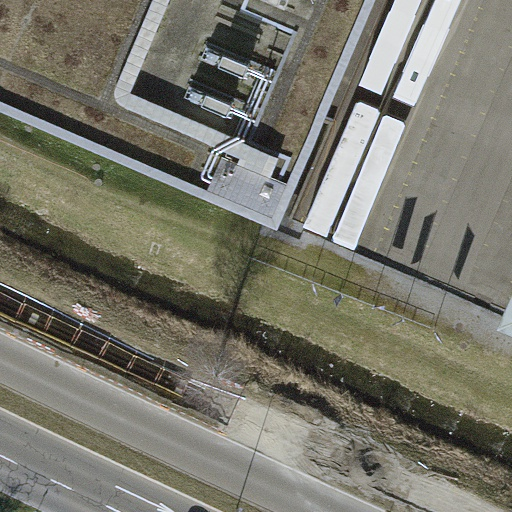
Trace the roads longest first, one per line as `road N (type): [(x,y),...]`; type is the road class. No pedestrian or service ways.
road 1 (secondary): [(333,511),(0,353)]
road 2 (secondary): [(0,430),(169,511)]
